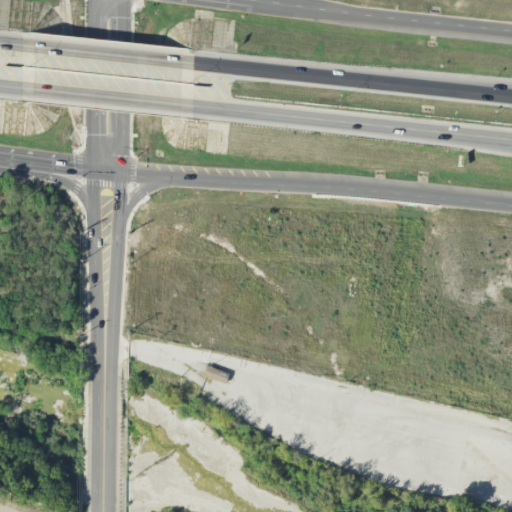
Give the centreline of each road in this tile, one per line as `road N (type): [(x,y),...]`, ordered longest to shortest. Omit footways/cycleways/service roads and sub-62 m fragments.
road 1 (secondary): [(0,157),(511,207)]
road 2 (motorway): [(511,97),(194,65)]
road 3 (secondary): [(511,32),(236,0)]
road 4 (motorway): [(195,112),(469,137)]
road 5 (secondary): [(94,170),(106,349)]
road 6 (secondary): [(106,349),(120,173)]
road 7 (motorway): [(23,93),(195,112)]
road 8 (secondary): [(120,173),(121,0)]
road 9 (motorway): [(194,65),(23,48)]
road 10 (secondary): [(97,0),(94,170)]
road 11 (secondary): [(106,349),(103,511)]
